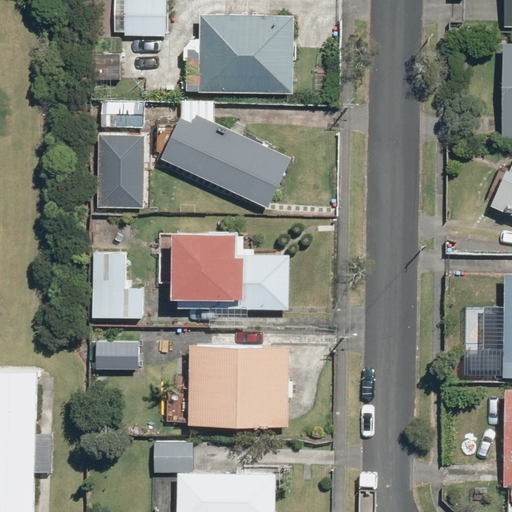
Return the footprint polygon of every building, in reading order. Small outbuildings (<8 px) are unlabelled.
[(113,0),(113,31),(125,31),(125,37),(167,38),(168,0),(113,0)] [(294,15),(201,14),(200,92),(293,93),(294,15)] [(511,42),(503,43),(503,139),(511,139),(511,42)] [(123,52),(88,51),(87,78),(121,80),(123,52)] [(145,100),(102,99),(101,126),(143,127),(145,100)] [(180,116),(160,158),(268,208),(292,156),(215,120),(215,100),(182,100),(181,116),(180,116)] [(146,134),(99,132),(95,207),(143,209),(146,134)] [(511,156),(491,205),(511,214),(511,156)] [(171,230),(171,297),(178,297),(178,307),(209,308),(209,327),(248,327),(248,308),(289,309),(290,255),(236,254),(236,231),(171,230)] [(126,286),(127,251),(94,249),(90,316),(144,319),(146,287),(126,286)] [(511,272),(505,272),(503,377),(511,377),(511,272)] [(140,341),(97,339),(96,369),(138,371),(140,341)] [(290,345),(190,344),(188,424),(288,426),(290,345)] [(0,511),(40,511),(44,377),(0,375),(0,511)] [(511,387),(505,388),(503,486),(511,486),(511,387)] [(275,511),(276,473),(178,471),(177,511),(275,511)]
